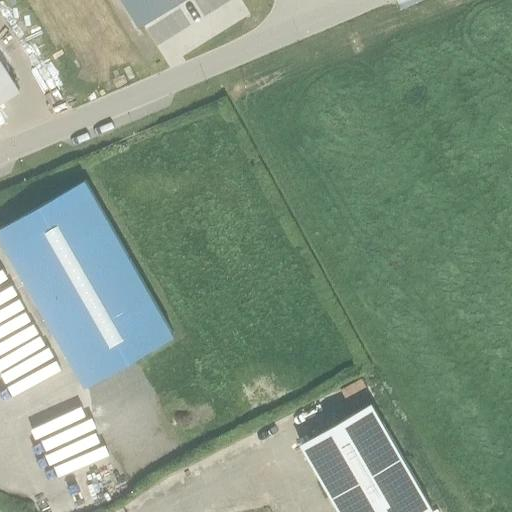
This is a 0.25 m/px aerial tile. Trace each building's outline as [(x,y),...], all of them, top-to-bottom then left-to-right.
[(177,0),(124,0),(139,24),(177,0)] [(0,99),(19,86),(0,54),(0,99)] [(7,229),(94,385),(181,336),(93,180),(7,229)] [(0,293),(0,322),(26,309),(14,286),(0,293)] [(0,375),(12,399),(60,375),(34,325),(0,342),(0,375)] [(323,511),(418,511),(357,402),(285,443),(323,511)]
